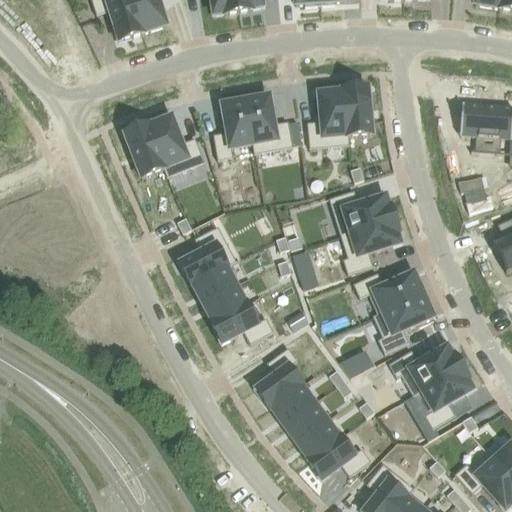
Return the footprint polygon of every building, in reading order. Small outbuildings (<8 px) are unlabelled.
[(131,0),(90,0),(97,20),(110,15),(120,45),(144,38),(131,0)] [(131,0),(144,38),(144,37),(144,36),(167,29),(158,1),(161,0),(131,0)] [(235,0),(210,0),(214,19),(224,17),(224,19),(239,16),(235,0)] [(235,0),(239,16),(253,14),(252,12),(263,11),(261,0),(235,0)] [(294,0),(295,8),(305,7),(305,10),(320,9),(319,0),(294,0)] [(319,0),(320,9),(334,8),(334,6),(344,5),(343,0),(319,0)] [(476,0),(475,8),(499,12),(499,13),(501,0),(476,0)] [(511,0),(501,0),(499,13),(511,14),(511,0)] [(368,91),(343,94),(348,150),(349,149),(349,141),(372,139),(368,91)] [(321,126),(307,127),(310,153),(348,150),(343,94),(342,94),(342,95),(318,97),(321,126)] [(260,99),(245,101),(256,158),(293,151),(292,150),(302,149),(298,126),(288,127),(288,126),(275,128),(270,100),(260,101),(260,99)] [(228,136),(213,139),(218,165),(233,162),(231,153),(253,149),(254,158),(256,158),(245,101),(231,104),(231,106),(222,108),(228,136)] [(511,111),(462,108),(460,140),(510,143),(509,159),(511,159),(511,169),(511,111)] [(149,128),(148,128),(169,181),(205,167),(195,142),(182,147),(172,120),(149,129),(149,128)] [(148,128),(125,137),(142,182),(164,173),(167,181),(169,181),(148,128)] [(360,171),(350,174),(354,187),(364,184),(360,171)] [(354,195),(329,203),(340,240),(395,223),(391,209),(389,210),(386,200),(358,209),(354,195)] [(503,244),(493,248),(506,277),(511,273),(511,222),(497,229),(503,244)] [(395,223),(340,240),(347,262),(343,264),(347,279),(373,271),(369,258),(401,247),(398,237),(399,237),(395,223)] [(188,225),(179,229),(185,241),(194,236),(188,225)] [(202,255),(180,267),(191,288),(235,264),(218,231),(195,243),(202,255)] [(285,240),(276,244),(280,256),(290,253),(285,240)] [(299,241),(287,244),(291,255),(302,252),(299,241)] [(235,264),(191,288),(192,289),(193,288),(202,306),(236,289),(226,270),(236,265),(235,264)] [(287,265),(278,268),(282,281),(291,278),(287,265)] [(377,278),(354,288),(360,302),(369,299),(377,318),(373,320),(374,321),(426,298),(420,284),(418,285),(414,277),(383,291),(377,278)] [(315,278),(300,283),(303,293),(318,288),(315,278)] [(236,289),(202,306),(212,325),(211,325),(211,326),(247,307),(247,306),(246,307),(236,289)] [(426,298),(374,321),(383,342),(378,344),(385,358),(409,347),(403,335),(434,321),(430,312),(432,311),(426,298)] [(247,307),(211,326),(222,347),(244,336),(250,348),(273,336),(266,322),(257,327),(247,307)] [(411,355),(389,369),(397,382),(401,379),(413,399),(462,370),(454,358),(453,359),(447,350),(418,367),(411,355)] [(275,379),(256,393),(270,412),(303,388),(289,370),(297,365),(288,352),(267,368),(275,379)] [(413,399),(407,403),(418,423),(425,420),(433,433),(455,420),(448,408),(473,393),(467,384),(469,383),(462,370),(413,399)] [(337,374),(329,380),(336,391),(345,385),(337,374)] [(345,385),(336,391),(344,401),(352,395),(345,385)] [(303,388),(270,412),(270,413),(271,412),(283,429),(314,407),(302,390),(303,389),(303,388)] [(367,405),(359,411),(367,422),(375,416),(367,405)] [(314,407),(283,429),(296,447),(327,424),(314,407)] [(471,420),(462,425),(469,436),(478,431),(471,420)] [(327,424),(296,447),(308,463),(307,464),(308,465),(345,438),(344,437),(339,441),(327,424)] [(345,438),(308,465),(322,484),(342,469),(349,481),(371,465),(362,453),(358,456),(345,438)] [(511,446),(493,463),(511,483),(511,446)] [(466,468),(455,478),(472,498),(482,488),(503,511),(507,511),(511,507),(511,483),(493,463),(487,456),(470,472),(466,468)] [(437,464),(429,471),(438,481),(446,474),(437,464)] [(378,497),(365,511),(396,511),(412,492),(383,469),(367,489),(378,497)] [(412,492),(396,511),(420,511),(406,501),(413,493),(412,492)] [(454,493),(447,499),(455,509),(463,502),(454,493)] [(463,502),(455,509),(457,511),(471,511),(463,502)]
